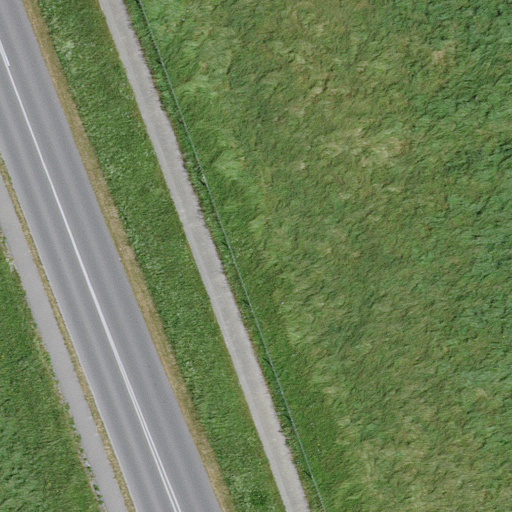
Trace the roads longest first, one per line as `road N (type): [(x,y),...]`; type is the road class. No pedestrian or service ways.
road 1 (track): [(110,0),(296,511)]
road 2 (secondary): [(0,48),(177,511)]
